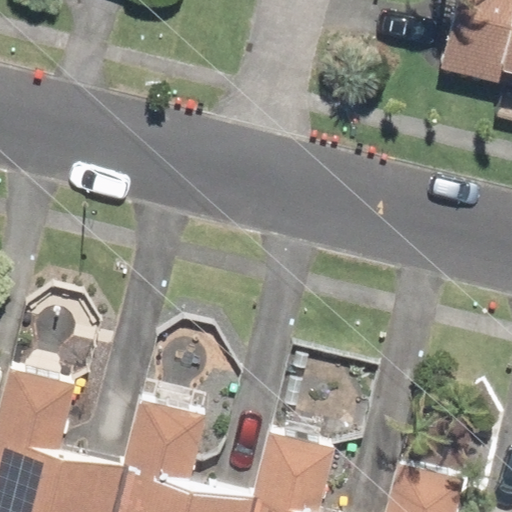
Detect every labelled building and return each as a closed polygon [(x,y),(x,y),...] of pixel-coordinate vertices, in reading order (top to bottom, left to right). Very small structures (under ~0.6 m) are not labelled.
[(511,0),(450,0),(437,69),(511,83),(511,0)] [(0,408),(0,511),(108,511),(137,398),(136,398),(121,458),(58,442),(75,375),(12,359),(0,408)] [(137,398),(108,511),(247,511),(251,497),(247,496),(190,482),(207,415),(137,398)] [(251,497),(247,511),(318,511),(315,511),(334,435),(270,418),(251,497)] [(456,511),(465,478),(395,460),(382,511),(456,511)]
